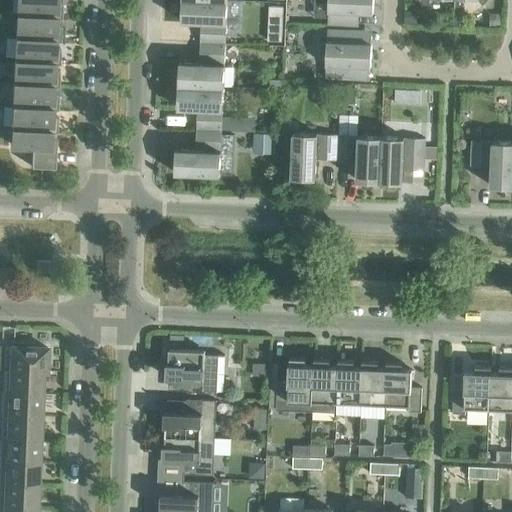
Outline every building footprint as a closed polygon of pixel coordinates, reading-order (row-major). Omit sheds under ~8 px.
[(16,0),(16,15),(55,17),(55,18),(61,18),(61,2),(56,2),(55,0),(16,0)] [(201,22),(200,42),(225,44),(227,0),(222,0),(182,0),(181,21),(201,22)] [(328,0),(327,25),(353,26),(353,13),(373,14),(373,0),(328,0)] [(269,7),(269,19),(282,19),(282,7),(269,7)] [(405,11),(404,23),(416,24),(416,11),(405,11)] [(489,14),(489,26),(502,27),(502,14),(489,14)] [(16,15),(15,38),(54,40),(60,41),(60,25),(55,25),(55,18),(55,17),(16,15)] [(327,29),(325,78),(350,79),(351,67),(370,67),(371,44),(357,43),(358,30),(327,29)] [(15,38),(14,61),(53,63),(59,64),(60,48),(54,48),(54,40),(15,38)] [(179,63),(178,85),(223,87),(225,44),(200,42),(199,63),(179,63)] [(14,61),(13,84),(52,85),(52,86),(58,86),(59,71),(53,70),(53,63),(14,61)] [(286,67),(285,77),(296,77),(296,67),(286,67)] [(268,79),(268,88),(280,88),(281,80),(268,79)] [(13,84),(12,106),(51,108),(51,109),(57,109),(58,93),(52,93),(52,86),(52,85),(13,84)] [(197,109),(196,129),(222,130),(223,87),(178,85),(177,108),(197,109)] [(344,95),(344,103),(355,104),(355,96),(344,95)] [(12,106),(11,129),(50,131),(50,132),(56,132),(57,116),(51,116),(51,109),(51,108),(12,106)] [(50,131),(11,129),(11,145),(31,146),(30,167),(54,168),(56,139),(50,139),(50,132),(50,131)] [(222,130),(196,129),(195,150),(176,149),(175,173),(220,175),(222,130)] [(316,159),(337,160),(338,134),(294,132),(292,178),(315,179),(316,159)] [(253,134),(253,152),(274,152),(274,134),(253,134)] [(356,180),(379,181),(381,136),(338,134),(337,160),(357,161),(356,180)] [(381,136),(379,181),(402,182),(403,163),(424,164),(424,158),(425,146),(425,138),(381,136)] [(491,186),(511,186),(511,141),(471,140),(470,166),(491,167),(491,186)] [(425,146),(424,158),(436,159),(437,146),(425,146)] [(36,273),(50,273),(50,261),(36,261),(36,273)] [(4,346),(3,369),(44,371),(44,372),(46,372),(47,347),(25,347),(25,344),(13,343),(13,346),(4,346)] [(175,378),(187,378),(187,392),(216,393),(218,355),(184,353),(184,349),(169,348),(168,363),(168,371),(175,371),(175,378)] [(289,401),(312,402),(314,365),(313,365),(305,365),(305,358),(289,358),(288,382),(277,381),(276,406),(289,406),(289,401)] [(312,402),(336,403),(338,366),(337,366),(329,366),(330,360),(313,359),(313,365),(314,365),(312,402)] [(336,403),(361,404),(362,367),(354,367),(354,361),(338,360),(337,366),(338,366),(336,403)] [(361,404),(385,405),(386,368),(378,368),(378,362),(362,361),(362,367),(361,404)] [(386,368),(385,405),(408,406),(408,411),(421,412),(422,387),(411,387),(411,369),(402,369),(402,363),(386,362),(386,368)] [(253,363),(252,375),(267,376),(267,364),(253,363)] [(465,408),(489,409),(490,373),(491,373),(491,366),(475,366),(475,372),(465,372),(464,389),(453,389),(452,413),(465,414),(465,408)] [(489,409),(511,410),(511,367),(499,367),(499,373),(491,373),(490,373),(489,409)] [(3,369),(2,392),(41,394),(41,393),(42,385),(43,385),(44,372),(44,371),(3,369)] [(2,392),(1,415),(40,416),(41,408),(42,408),(43,393),(41,393),(41,394),(2,392)] [(166,418),(165,435),(214,438),(216,400),(187,399),(186,412),(174,412),(173,419),(166,418)] [(255,408),(254,428),(265,429),(266,409),(255,408)] [(1,415),(0,429),(0,437),(39,439),(39,438),(40,431),(41,431),(42,416),(40,416),(1,415)] [(214,438),(165,435),(164,453),(172,453),(172,460),(184,460),(183,473),(183,474),(213,475),(214,438)] [(0,437),(0,460),(38,462),(38,461),(39,454),(40,454),(41,438),(39,438),(39,439),(0,437)] [(334,455),(349,455),(350,444),(335,444),(334,455)] [(310,445),(310,457),(325,457),(325,446),(310,445)] [(358,456),(373,456),(374,445),(359,445),(358,456)] [(496,462),(511,463),(511,452),(496,451),(496,462)] [(292,468),(307,469),(307,458),(293,457),(292,468)] [(307,458),(307,469),(322,469),(322,458),(307,458)] [(0,460),(0,483),(37,485),(37,484),(38,476),(39,476),(40,461),(38,461),(38,462),(0,460)] [(249,469),(248,478),(264,479),(264,463),(256,463),(249,469)] [(370,474),(385,474),(385,463),(370,463),(370,474)] [(385,463),(385,474),(399,475),(400,464),(385,463)] [(406,497),(421,498),(423,468),(407,467),(406,497)] [(468,478),(483,478),(483,467),(468,467),(468,478)] [(483,467),(483,478),(498,479),(498,468),(483,467)] [(162,500),(161,511),(211,511),(213,482),(183,481),(182,495),(170,494),(170,501),(162,500)] [(0,483),(0,505),(36,507),(37,499),(38,499),(39,484),(37,484),(37,485),(0,483)]
